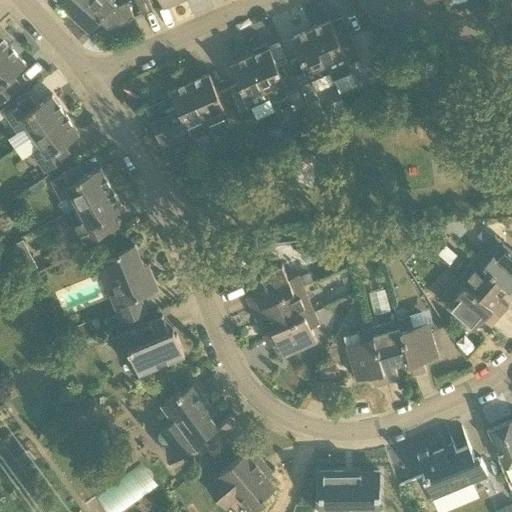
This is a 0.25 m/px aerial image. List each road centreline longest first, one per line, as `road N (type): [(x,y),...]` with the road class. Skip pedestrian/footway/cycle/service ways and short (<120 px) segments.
road 1 (residential): [(511,359),(455,398),(358,435),(301,426),(261,402),(239,376),(141,162),(91,77)]
road 2 (residential): [(91,77),(280,0)]
road 3 (residential): [(511,10),(434,32),(388,19),(370,0)]
